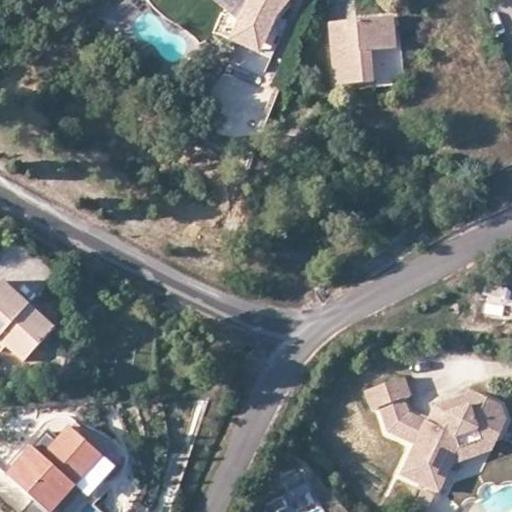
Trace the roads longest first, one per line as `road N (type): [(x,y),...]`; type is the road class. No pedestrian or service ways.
road 1 (residential): [(299,343),(180,291),(0,191)]
road 2 (tertiary): [(511,232),(425,270),(299,343)]
road 3 (tertiary): [(206,511),(299,343)]
